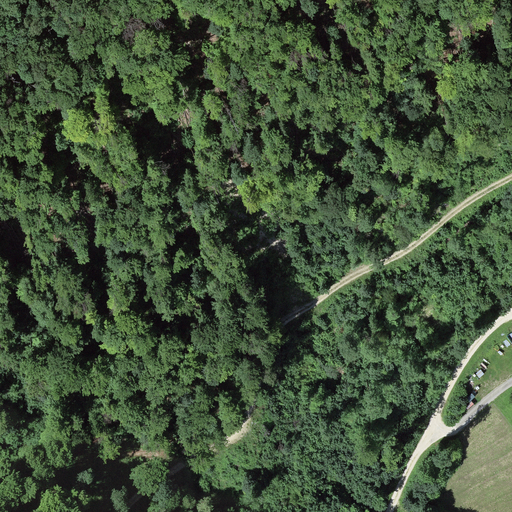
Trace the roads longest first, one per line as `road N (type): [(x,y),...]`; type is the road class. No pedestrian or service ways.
road 1 (track): [(511,177),(407,252),(286,317),(269,342),(240,429),(122,511)]
road 2 (track): [(13,511),(69,472),(105,458),(202,455)]
road 3 (track): [(425,438),(463,363),(511,312)]
